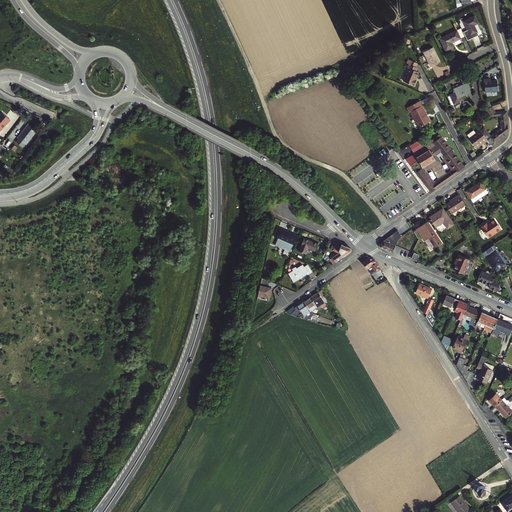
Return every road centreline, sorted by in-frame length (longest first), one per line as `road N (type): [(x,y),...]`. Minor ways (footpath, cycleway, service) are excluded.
road 1 (trunk): [(106,511),(179,388),(212,281),(216,144),(202,72),(175,0)]
road 2 (trunk): [(168,0),(206,120),(211,247),(180,371),(107,499)]
road 3 (residential): [(398,262),(398,285),(511,469)]
road 4 (tertiary): [(186,120),(291,178),(364,246)]
road 5 (tertiary): [(0,199),(48,182),(95,141),(114,102)]
road 6 (residential): [(489,157),(364,246)]
road 7 (tertiary): [(93,100),(88,137),(35,183),(0,192)]
road 8 (tertiary): [(398,262),(511,311)]
